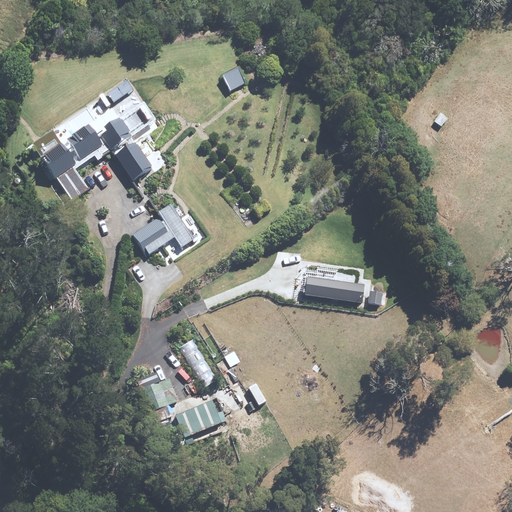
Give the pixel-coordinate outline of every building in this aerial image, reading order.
[(50,185),(66,207),(87,193),(73,173),(91,160),(95,165),(108,156),(129,185),(138,180),(151,170),(154,174),(168,164),(147,135),(133,145),(130,140),(155,123),(142,105),(117,122),(110,113),(36,163),(43,173),(51,184),(50,185)] [(439,115),(433,124),(441,130),(447,121),(439,115)] [(250,212),(256,220),(269,210),(263,203),(250,212)] [(179,252),(193,242),(169,209),(155,218),(156,220),(127,240),(135,252),(139,249),(146,259),(172,242),(179,252)] [(243,262),(227,274),(231,280),(247,268),(243,262)] [(308,279),(306,294),(363,301),(365,286),(308,279)] [(174,351),(196,393),(214,383),(193,341),(174,351)] [(168,381),(138,393),(148,417),(178,406),(168,381)] [(181,443),(219,427),(210,405),(171,421),(181,443)]
